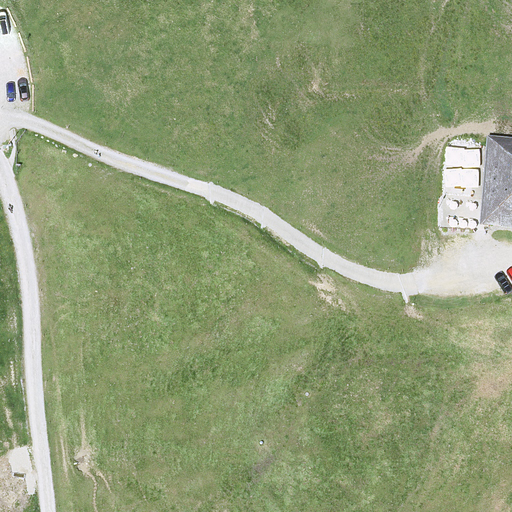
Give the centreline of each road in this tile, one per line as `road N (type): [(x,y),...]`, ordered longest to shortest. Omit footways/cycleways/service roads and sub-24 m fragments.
road 1 (track): [(0,117),(229,198),(372,277),(412,283),(511,264)]
road 2 (track): [(0,168),(22,239),(48,511)]
